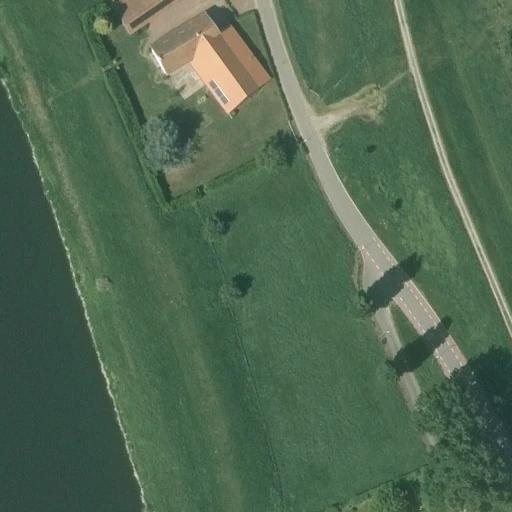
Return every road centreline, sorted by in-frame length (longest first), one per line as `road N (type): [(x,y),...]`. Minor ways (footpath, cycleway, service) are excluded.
road 1 (track): [(511,329),(440,153),(396,0)]
road 2 (unclassified): [(380,262),(305,130),(264,0)]
road 3 (unclassified): [(380,262),(383,319),(464,511)]
road 4 (unclassified): [(511,466),(476,399),(380,262)]
road 5 (track): [(305,130),(354,108),(411,63)]
